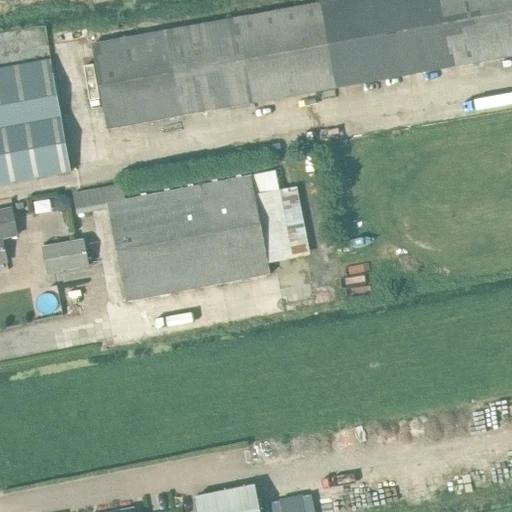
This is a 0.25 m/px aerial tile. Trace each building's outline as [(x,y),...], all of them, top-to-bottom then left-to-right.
[(336,89),(511,56),(511,0),(331,0),(320,2),(91,44),(107,130),(336,89)] [(0,185),(71,172),(50,59),(0,68),(0,185)] [(275,171),(251,175),(125,199),(122,184),(72,193),(76,215),(107,209),(126,302),(270,275),(268,262),(309,255),(296,188),(279,191),(275,171)] [(10,209),(0,211),(0,263),(6,262),(1,239),(16,235),(10,209)] [(83,240),(42,248),(47,274),(89,266),(83,240)] [(259,511),(255,486),(195,498),(197,511),(259,511)]
